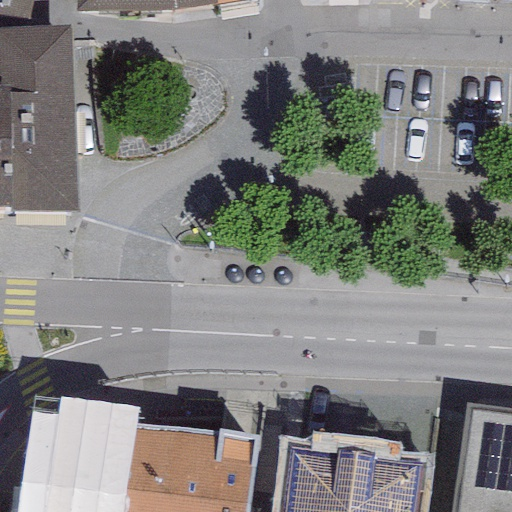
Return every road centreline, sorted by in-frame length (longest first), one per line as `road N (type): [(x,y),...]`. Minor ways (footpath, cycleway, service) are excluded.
road 1 (secondary): [(110,329),(511,347)]
road 2 (residential): [(110,329),(123,237),(333,46)]
road 3 (residential): [(0,30),(256,50),(333,46)]
road 4 (residential): [(333,46),(511,46)]
road 5 (secondary): [(0,411),(110,329)]
